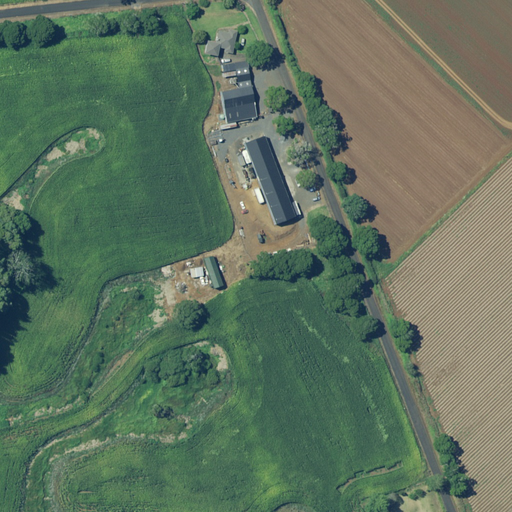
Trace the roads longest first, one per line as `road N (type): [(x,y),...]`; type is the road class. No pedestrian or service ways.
road 1 (unclassified): [(255,0),(448,511)]
road 2 (unclassified): [(141,0),(0,15)]
